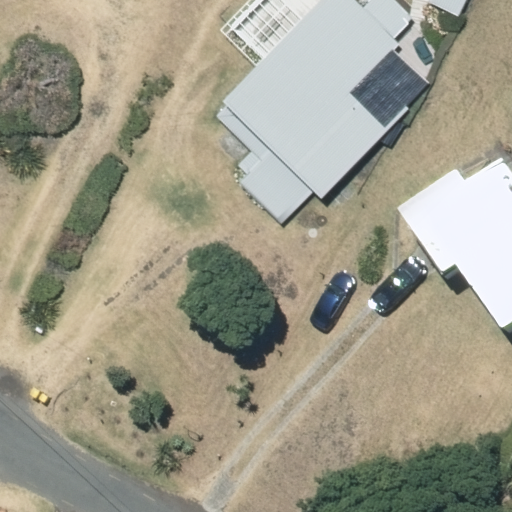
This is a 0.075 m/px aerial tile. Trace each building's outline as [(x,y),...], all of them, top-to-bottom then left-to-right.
[(350,0),(324,0),(223,100),(323,198),(387,134),(353,101),(400,51),(350,0)] [(392,0),(372,0),(364,9),(393,39),(412,20),(392,0)] [(467,0),(427,0),(427,3),(457,19),(467,0)] [(284,224),(313,193),(272,154),(242,185),(284,224)] [(461,261),(505,326),(511,321),(511,190),(495,167),(469,184),(459,169),(401,209),(445,272),(461,261)]
